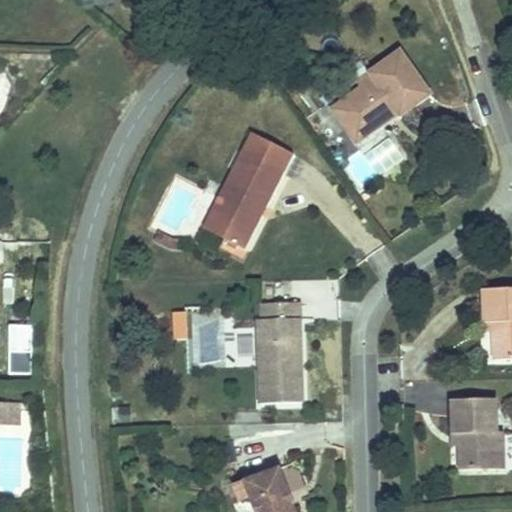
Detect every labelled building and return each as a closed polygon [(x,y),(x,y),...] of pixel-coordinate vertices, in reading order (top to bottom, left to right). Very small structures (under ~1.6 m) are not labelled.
[(366,84),(350,93),(377,133),(393,122),(388,114),(407,101),(412,109),(441,90),(406,39),(374,59),(382,73),(366,84)] [(295,68),(282,48),(270,56),(283,76),(295,68)] [(358,69),(366,84),(382,73),(374,59),(358,69)] [(377,133),(350,93),(336,102),(363,142),(377,133)] [(265,131),(224,209),(244,219),(235,235),(255,246),(305,151),(265,131)] [(349,167),(362,185),(402,156),(389,138),(349,167)] [(244,219),(224,209),(216,224),(235,235),(244,219)] [(511,283),(491,284),(493,320),(498,320),(500,357),(511,356),(511,283)] [(264,318),(265,329),(266,364),(267,401),(307,401),(305,300),(268,301),(268,318),(264,318)] [(18,391),(18,371),(2,371),(2,391),(18,391)] [(508,394),(461,395),(461,428),(470,427),(471,465),(511,463),(511,426),(508,426),(508,394)] [(0,426),(20,427),(21,403),(0,402),(0,426)] [(301,511),(285,466),(237,482),(244,499),(255,495),(261,511),(301,511)]
